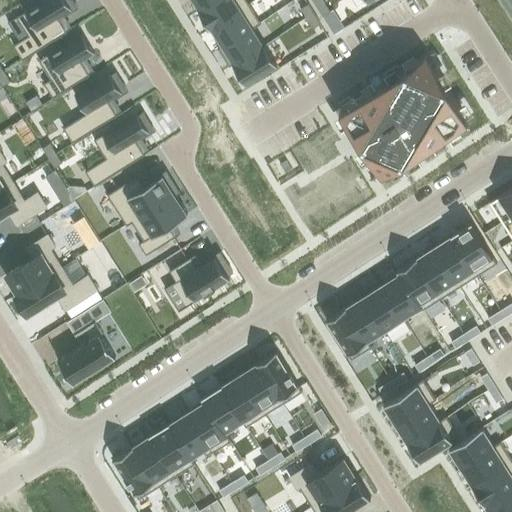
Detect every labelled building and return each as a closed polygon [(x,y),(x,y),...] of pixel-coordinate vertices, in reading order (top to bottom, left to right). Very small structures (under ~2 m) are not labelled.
[(20,40),(13,44),(23,59),(68,31),(59,17),(73,8),(71,6),(75,3),(73,0),(41,0),(17,16),(29,34),(20,40)] [(195,0),(200,8),(213,0),(195,0)] [(200,8),(199,8),(205,18),(211,27),(249,3),(247,0),(213,0),(200,8)] [(324,1),(317,6),(323,16),(331,12),(324,1)] [(307,2),(300,7),(307,17),(314,13),(307,2)] [(211,28),(210,29),(211,30),(213,29),(223,44),(221,46),(218,47),(218,48),(253,26),(253,27),(261,22),(249,3),(211,27),(211,28)] [(314,13),(307,17),(313,28),(321,23),(314,13)] [(253,26),(218,48),(219,49),(224,46),(234,61),(229,64),(229,65),(233,63),(234,64),(264,44),(253,27),(253,26)] [(82,31),(39,59),(51,77),(44,82),(54,97),(90,74),(82,60),(95,51),(82,31)] [(264,44),(234,64),(246,83),(278,63),(265,43),(264,44)] [(427,54),(339,110),(381,176),(469,119),(427,54)] [(87,112),(63,127),(73,142),(118,114),(109,100),(123,91),(121,89),(125,86),(117,73),(118,73),(116,70),(114,71),(115,71),(111,74),(110,71),(75,93),(87,112)] [(3,71),(0,73),(0,80),(3,86),(10,82),(3,71)] [(106,157),(86,170),(95,185),(145,153),(137,140),(150,131),(149,129),(153,126),(145,113),(146,113),(144,110),(142,111),(139,113),(137,111),(94,139),(106,157)] [(18,133),(28,126),(23,118),(13,124),(18,133)] [(49,143),(42,147),(48,157),(55,153),(49,143)] [(0,189),(14,181),(2,163),(7,160),(0,149),(0,189)] [(55,153),(48,157),(55,168),(62,163),(55,153)] [(138,174),(107,193),(127,224),(132,221),(132,220),(175,193),(174,192),(180,189),(178,187),(170,175),(166,178),(163,173),(144,185),(138,174)] [(14,181),(0,189),(0,216),(9,211),(17,224),(47,205),(38,191),(25,199),(14,181)] [(511,188),(500,196),(491,202),(511,234),(511,188)] [(74,200),(69,192),(60,199),(65,206),(74,200)] [(175,193),(132,220),(132,221),(144,239),(139,242),(146,254),(176,235),(169,225),(188,213),(175,193)] [(472,221),(452,233),(478,274),(497,262),(472,221)] [(33,257),(6,274),(18,292),(16,293),(17,294),(62,265),(51,247),(55,245),(48,233),(27,247),(33,257)] [(452,234),(434,245),(460,285),(478,274),(452,233),(452,234)] [(417,256),(416,256),(442,297),(460,285),(434,245),(417,256)] [(191,256),(170,269),(176,280),(173,281),(187,303),(191,301),(192,302),(197,299),(196,297),(204,292),(205,294),(207,292),(206,291),(230,276),(228,274),(233,271),(227,261),(227,260),(225,257),(225,258),(222,254),(218,257),(216,254),(198,266),(191,256)] [(416,256),(397,268),(399,272),(400,271),(422,305),(421,306),(423,309),(442,297),(416,256)] [(62,265),(17,294),(29,313),(57,295),(66,309),(97,289),(88,274),(74,283),(62,265)] [(399,272),(382,283),(403,317),(421,306),(422,305),(400,271),(399,272)] [(382,283),(364,295),(385,329),(403,317),(382,283)] [(346,305),(345,306),(367,340),(368,340),(385,329),(364,295),(346,305)] [(511,302),(501,309),(505,316),(511,311),(511,302)] [(334,313),(326,318),(331,325),(352,359),(372,346),(368,340),(367,340),(345,306),(334,313)] [(75,333),(96,320),(89,309),(67,322),(75,333)] [(501,309),(488,317),(492,324),(505,316),(501,309)] [(59,357),(58,358),(60,361),(59,362),(60,363),(61,362),(65,369),(64,369),(65,370),(66,371),(65,371),(66,372),(71,378),(70,379),(70,380),(71,379),(73,383),(74,382),(74,381),(77,379),(77,380),(79,379),(78,379),(84,375),(84,376),(85,375),(85,374),(114,356),(115,356),(116,356),(102,333),(103,332),(96,320),(75,333),(81,344),(59,358),(59,357)] [(477,325),(464,333),(468,339),(481,331),(477,325)] [(464,333),(451,341),(456,347),(468,339),(464,333)] [(472,347),(465,351),(473,364),(480,360),(472,347)] [(440,348),(428,356),(432,362),(445,354),(440,348)] [(277,349),(258,361),(284,402),(303,390),(277,349)] [(428,356),(415,364),(419,370),(432,362),(428,356)] [(257,362),(240,373),(265,413),(284,402),(258,361),(257,361),(257,362)] [(404,371),(391,379),(396,386),(408,378),(404,371)] [(488,372),(481,376),(489,389),(495,384),(488,372)] [(222,383),(221,384),(243,418),(242,419),(246,425),(265,413),(240,373),(222,384),(222,383)] [(424,378),(384,403),(396,422),(429,401),(430,402),(437,398),(424,378)] [(391,379),(379,387),(383,394),(396,386),(391,379)] [(221,384),(202,396),(205,400),(205,399),(225,430),(226,429),(242,419),(243,418),(221,384)] [(495,384),(489,389),(497,401),(503,397),(495,384)] [(205,400),(187,411),(209,445),(208,445),(212,452),(232,439),(226,429),(225,430),(205,399),(205,400)] [(429,401),(396,422),(408,440),(441,419),(440,418),(430,402),(429,401)] [(170,421),(169,422),(190,456),(191,456),(208,445),(209,445),(187,411),(170,422),(170,421)] [(441,419),(408,440),(420,459),(460,434),(447,414),(440,418),(441,419)] [(332,426),(328,419),(321,423),(325,430),(332,426)] [(169,422),(150,433),(176,474),(195,462),(191,456),(190,456),(169,422)] [(483,426),(449,447),(462,466),(495,445),(494,444),(483,426)] [(318,428),(305,436),(309,443),(322,435),(318,428)] [(133,444),(132,445),(158,486),(176,474),(150,433),(149,434),(150,434),(133,445),(133,444)] [(305,436),(292,444),(297,451),(309,443),(305,436)] [(495,445),(462,466),(473,484),(511,459),(511,457),(501,440),(494,444),(495,445)] [(132,445),(113,457),(139,498),(158,486),(132,445)] [(281,451),(268,459),(273,466),(286,458),(281,451)] [(311,462),(290,476),(298,487),(300,486),(312,505),(357,476),(344,456),(318,473),(311,462)] [(268,459),(256,467),(260,474),(273,466),(268,459)] [(511,459),(473,484),(485,502),(511,484),(511,459)] [(245,474),(232,482),(236,489),(249,481),(245,474)] [(357,476),(312,505),(316,511),(346,511),(371,496),(358,475),(357,476)] [(232,482),(219,490),(224,497),(236,489),(232,482)] [(511,484),(485,502),(490,511),(508,511),(511,510),(511,484)] [(218,499),(211,503),(216,511),(225,511),(226,511),(222,505),(218,500),(218,499)]
